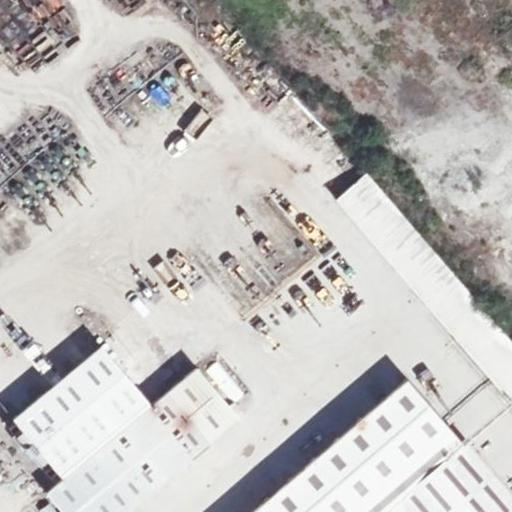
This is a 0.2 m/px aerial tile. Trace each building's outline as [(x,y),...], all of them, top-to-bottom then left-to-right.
[(453,333),(482,308),(364,172),(337,195),(453,333)] [(455,252),(465,244),(447,220),(437,228),(455,252)] [(511,342),(482,308),(453,333),(465,346),(511,400),(511,342)] [(120,511),(231,418),(221,406),(190,370),(39,496),(52,511),(120,511)] [(511,511),(511,505),(403,381),(306,465),(252,511),(511,511)] [(229,400),(221,406),(231,418),(239,411),(229,400)] [(237,511),(306,454),(297,443),(214,511),(237,511)]
